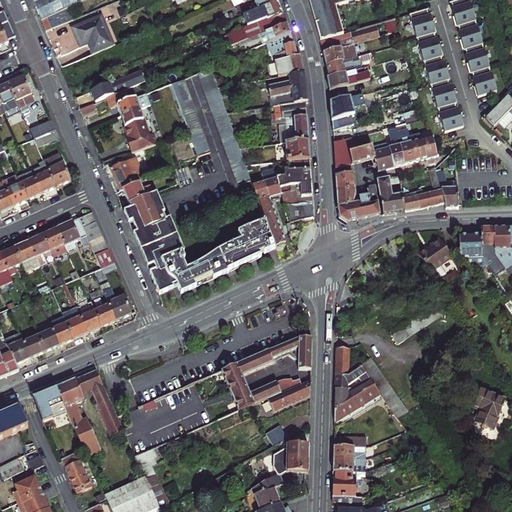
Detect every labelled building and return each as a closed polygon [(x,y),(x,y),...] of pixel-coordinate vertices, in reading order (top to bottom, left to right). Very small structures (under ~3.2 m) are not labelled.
[(34,0),(40,14),(44,23),(69,11),(81,6),(78,0),(34,0)] [(279,0),(244,0),(246,4),(256,0),(259,0),(260,1),(257,5),(261,14),(266,12),(269,10),(267,5),(280,0),(279,0)] [(253,29),(262,26),(286,16),(284,11),(280,0),(267,5),(269,10),(266,12),(261,14),(248,19),(253,29)] [(311,0),(322,43),(346,36),(343,26),(340,27),(338,20),(341,19),(341,18),(338,19),(336,12),(339,11),(337,2),(336,0),(339,0),(340,1),(344,0),(311,0)] [(480,98),(499,92),(493,74),(491,69),(486,51),(485,51),(483,46),(484,45),(478,27),(477,27),(476,22),(470,4),(468,0),(463,0),(450,4),(450,5),(452,4),(454,9),(452,10),(452,11),(453,11),(456,20),(458,27),(458,28),(460,28),(461,33),(460,33),(460,34),(463,43),(465,50),(465,51),(467,51),(469,56),(467,57),(467,58),(468,57),(470,65),(473,74),(472,74),(473,75),(474,74),(476,79),(474,80),(475,81),(478,89),(480,97),(480,98)] [(75,23),(69,11),(44,23),(47,29),(49,34),(75,23)] [(430,11),(413,17),(413,18),(414,18),(415,23),(420,41),(421,41),(422,46),(422,47),(427,65),(428,65),(429,70),(434,88),(435,88),(436,93),(436,94),(441,112),(442,112),(443,117),(448,136),(467,130),(467,129),(464,121),(462,113),(462,112),(460,112),(459,107),(460,107),(460,106),(457,98),(455,90),(455,89),(453,89),(451,84),(453,84),(453,83),(452,83),(450,75),(447,67),(448,67),(447,66),(446,66),(444,61),(446,60),(445,60),(443,52),(440,44),(440,43),(438,43),(437,38),(438,37),(438,36),(435,27),(433,20),(433,19),(432,19),(430,12),(430,11)] [(1,16),(0,13),(0,40),(1,40),(0,38),(0,37),(9,33),(1,16)] [(289,24),(286,16),(262,26),(266,36),(290,26),(289,24)] [(105,19),(76,32),(79,39),(108,26),(105,19)] [(402,33),(399,21),(388,24),(391,36),(402,33)] [(98,58),(119,50),(108,26),(79,39),(82,47),(85,52),(93,49),(98,58)] [(262,40),(265,46),(270,44),(293,34),(292,33),(290,26),(266,36),(251,42),(235,49),(234,49),(236,54),(243,51),(242,50),(262,40)] [(382,38),(379,27),(322,43),(324,50),(325,55),(343,50),(349,48),(350,47),(356,46),(382,38)] [(247,32),(231,38),(235,49),(251,42),(247,32)] [(296,45),(293,34),(270,44),(274,54),(278,53),(280,58),(289,54),(287,50),(288,49),(296,45)] [(216,39),(217,48),(229,46),(228,37),(216,39)] [(287,50),(289,54),(280,58),(283,65),(300,58),(299,55),(296,45),(288,49),(287,50)] [(327,62),(328,67),(346,62),(353,61),(361,58),(357,45),(356,46),(350,47),(349,48),(343,50),(325,55),(327,62)] [(305,69),(303,58),(300,58),(283,65),(279,66),(281,80),(291,78),(307,75),(305,69)] [(329,78),(330,80),(355,73),(365,70),(361,58),(353,61),(328,67),(329,75),(329,78)] [(212,71),(201,76),(241,186),(252,182),(212,71)] [(332,93),(369,82),(366,74),(356,76),(355,73),(330,80),(331,87),(332,93)] [(97,100),(99,106),(109,101),(129,93),(148,85),(144,74),(94,94),(97,100)] [(308,104),(311,104),(309,94),(307,75),(291,78),(292,88),(273,91),(275,103),(294,100),(295,106),(308,104)] [(11,80),(3,84),(14,108),(29,100),(18,77),(11,80)] [(200,158),(212,154),(186,82),(175,86),(200,158)] [(14,108),(3,84),(0,85),(0,114),(2,119),(16,112),(14,108)] [(119,108),(133,102),(129,93),(109,101),(113,111),(119,108)] [(153,110),(148,96),(133,102),(119,108),(122,114),(124,120),(141,114),(153,110)] [(334,119),(335,133),(358,127),(356,118),(359,117),(357,110),(370,108),(367,96),(333,104),(334,119)] [(498,129),(505,123),(510,129),(511,126),(511,98),(490,121),(498,129)] [(284,121),(309,119),(309,116),(308,104),(295,106),(283,108),(284,121)] [(85,119),(98,113),(95,107),(83,112),(85,119)] [(278,122),(279,122),(284,121),(283,108),(276,109),(278,122)] [(133,145),(131,146),(135,157),(159,148),(155,138),(151,139),(141,114),(124,120),(130,136),(133,145)] [(290,143),(311,141),(310,131),(309,119),(284,121),(279,122),(280,144),(282,144),(288,143),(290,143)] [(29,139),(51,130),(47,121),(24,130),(29,139)] [(29,139),(33,147),(54,137),(51,130),(29,139)] [(401,132),(392,134),(395,144),(403,142),(413,139),(411,133),(402,135),(401,132)] [(425,162),(430,160),(425,141),(424,136),(413,139),(420,163),(425,162)] [(441,157),(436,138),(425,141),(430,160),(435,159),(441,157)] [(403,142),(409,166),(415,164),(420,163),(413,139),(403,142)] [(357,166),(354,155),(356,154),(356,149),(359,149),(358,143),(355,143),(355,140),(336,145),(336,154),(337,171),(357,166)] [(290,143),(288,143),(289,162),(312,160),(311,149),(311,141),(290,143)] [(404,167),(409,166),(403,142),(395,144),(391,145),(397,169),(404,167)] [(391,145),(376,149),(379,160),(380,164),(382,173),(390,171),(397,169),(391,145)] [(376,149),(362,153),(365,164),(372,162),(379,160),(376,149)] [(43,170),(51,186),(58,183),(66,179),(53,152),(38,159),(42,168),(43,170)] [(361,165),(365,164),(362,153),(356,154),(354,155),(357,166),(361,165)] [(287,177),(283,177),(279,179),(283,193),(284,196),(289,211),(294,226),(310,220),(316,218),(315,197),(314,183),(312,160),(289,162),(290,169),(286,170),(287,177)] [(136,162),(112,170),(117,181),(122,193),(125,192),(142,186),(146,185),(136,162)] [(43,190),(51,186),(43,170),(29,176),(37,193),(43,190)] [(15,183),(23,200),(29,197),(37,193),(29,176),(27,171),(12,178),(15,183)] [(281,193),(283,193),(279,179),(276,171),(264,175),(267,183),(271,197),(281,193)] [(438,171),(442,189),(447,206),(449,212),(454,211),(460,211),(460,208),(460,202),(459,190),(459,184),(449,185),(446,173),(443,173),(443,171),(438,171)] [(0,188),(1,190),(8,207),(16,203),(23,200),(15,183),(12,178),(11,175),(0,180),(0,188)] [(180,189),(175,175),(170,177),(175,191),(180,189)] [(339,193),(356,191),(355,175),(338,178),(339,188),(339,193)] [(380,182),(380,187),(385,217),(396,216),(408,214),(404,196),(395,198),(392,180),(380,182)] [(267,183),(256,187),(262,204),(272,200),(272,198),(271,197),(267,183)] [(144,192),(151,190),(148,184),(146,185),(142,186),(144,192)] [(142,186),(125,192),(128,199),(131,206),(135,204),(154,198),(151,190),(144,192),(142,186)] [(0,210),(2,210),(8,207),(1,190),(0,188),(0,210)] [(379,219),(383,218),(377,188),(369,189),(371,197),(374,220),(379,219)] [(419,198),(422,212),(428,210),(439,208),(447,206),(442,189),(440,189),(441,193),(419,198)] [(356,206),(356,196),(356,191),(339,193),(339,204),(340,209),(356,206)] [(415,213),(422,212),(419,198),(418,194),(404,196),(408,214),(415,213)] [(139,236),(136,237),(141,247),(164,238),(176,233),(172,222),(168,224),(164,216),(168,215),(164,205),(160,196),(154,198),(135,204),(136,210),(126,213),(128,218),(131,225),(134,224),(137,230),(139,236)] [(341,220),(350,225),(374,220),(371,197),(362,199),(363,204),(356,206),(340,209),(341,217),(341,220)] [(267,219),(278,215),(275,207),(272,200),(262,204),(267,219)] [(77,224),(91,217),(88,211),(74,217),(77,224)] [(289,211),(283,213),(288,228),(294,226),(289,211)] [(272,233),(283,229),(280,222),(278,215),(267,219),(269,224),(272,233)] [(74,233),(80,230),(77,224),(74,217),(68,220),(74,233)] [(77,224),(80,230),(94,224),(91,217),(77,224)] [(76,237),(74,233),(68,220),(60,224),(52,228),(60,244),(76,237)] [(94,224),(80,230),(84,238),(97,231),(94,224)] [(232,249),(233,251),(229,253),(236,273),(253,264),(250,258),(252,257),(254,256),(256,258),(258,258),(266,255),(266,256),(278,250),(277,248),(272,233),(269,224),(257,228),(241,236),(244,243),(232,249)] [(62,249),(60,244),(52,228),(45,231),(38,234),(47,252),(48,255),(62,249)] [(277,248),(288,244),(285,236),(283,229),(272,233),(277,248)] [(494,252),(494,248),(494,229),(487,229),(480,229),(480,237),(480,258),(498,257),(494,252)] [(511,229),(509,229),(494,229),(494,248),(494,251),(494,252),(509,273),(511,270),(511,229)] [(100,239),(97,231),(84,238),(87,245),(100,239)] [(186,254),(176,233),(164,238),(185,297),(213,283),(206,264),(201,267),(189,273),(184,263),(187,262),(184,255),(186,254)] [(40,255),(47,252),(38,234),(31,238),(25,241),(32,256),(35,264),(43,260),(40,255)] [(470,237),(459,238),(459,257),(467,267),(486,267),(480,258),(480,237),(470,237)] [(164,238),(141,247),(150,270),(155,268),(157,271),(158,274),(156,275),(157,278),(158,287),(162,298),(176,292),(179,291),(183,298),(185,297),(164,238)] [(100,239),(87,245),(90,251),(103,245),(100,239)] [(11,248),(18,263),(22,271),(35,264),(32,256),(25,241),(17,245),(11,248)] [(430,248),(431,251),(420,258),(427,269),(431,275),(437,284),(446,277),(440,269),(452,261),(440,242),(435,245),(430,248)] [(103,245),(90,251),(93,258),(106,251),(103,245)] [(13,266),(18,263),(11,248),(4,251),(0,252),(0,262),(4,270),(6,275),(15,271),(13,266)] [(110,258),(106,251),(93,258),(97,265),(110,258)] [(220,255),(212,260),(206,264),(213,283),(236,273),(229,253),(227,253),(226,251),(220,255)] [(113,266),(110,258),(97,265),(100,272),(113,266)] [(0,285),(9,281),(4,270),(0,262),(0,285)] [(113,298),(105,280),(98,284),(107,304),(114,319),(121,315),(129,311),(121,294),(113,298)] [(381,294),(371,300),(366,303),(360,307),(370,322),(378,316),(399,347),(411,338),(403,327),(396,316),(381,294)] [(454,309),(446,297),(437,303),(427,310),(419,316),(411,321),(403,327),(411,338),(454,309)] [(100,325),(93,310),(88,298),(74,304),(87,331),(93,328),(100,325)] [(415,300),(410,303),(412,306),(419,316),(427,310),(419,298),(415,300)] [(87,331),(74,304),(60,310),(61,313),(62,315),(66,323),(73,338),(79,335),(87,331)] [(108,321),(114,319),(107,304),(93,310),(100,325),(108,321)] [(419,316),(412,306),(408,309),(404,311),(411,321),(419,316)] [(404,311),(400,313),(396,316),(403,327),(411,321),(404,311)] [(66,341),(73,338),(66,323),(62,315),(61,313),(47,320),(51,329),(58,345),(66,341)] [(51,348),(58,345),(51,329),(37,335),(44,351),(51,348)] [(7,354),(13,366),(22,362),(29,358),(22,342),(22,341),(19,333),(1,341),(5,349),(7,354)] [(37,355),(44,351),(37,335),(22,342),(29,358),(37,355)] [(0,378),(4,376),(15,371),(13,366),(7,354),(0,356),(0,338),(0,378)] [(313,339),(299,339),(219,374),(227,393),(247,385),(244,378),(276,364),(275,362),(291,357),(293,359),(294,361),(299,361),(299,371),(312,371),(312,362),(313,339)] [(348,376),(348,368),(349,349),(336,349),(336,362),(336,376),(348,376)] [(363,368),(370,379),(376,387),(382,397),(395,416),(397,419),(408,412),(370,356),(362,361),(361,359),(358,361),(363,368)] [(348,376),(349,376),(363,368),(358,361),(348,368),(348,376)] [(437,375),(429,363),(407,378),(415,389),(437,375)] [(351,389),(370,379),(363,368),(349,376),(348,376),(336,376),(336,380),(335,389),(351,389)] [(91,391),(111,437),(124,432),(121,425),(118,418),(97,372),(85,377),(91,391)] [(76,381),(82,395),(91,391),(85,377),(81,379),(76,381)] [(351,389),(335,389),(335,396),(335,410),(376,387),(370,379),(351,389)] [(82,395),(76,381),(58,388),(66,407),(69,413),(72,419),(76,428),(85,449),(88,456),(100,450),(87,420),(82,422),(75,405),(84,401),(82,395)] [(283,381),(274,384),(251,394),(231,402),(236,414),(269,400),(290,391),(302,385),(301,381),(294,384),(293,381),(283,381)] [(290,391),(295,403),(309,397),(310,396),(311,389),(311,382),(302,385),(290,391)] [(247,385),(227,393),(231,402),(251,394),(247,385)] [(382,397),(376,387),(335,410),(334,417),(334,423),(377,400),(382,397)] [(33,399),(44,424),(69,413),(66,407),(58,388),(47,393),(33,399)] [(492,432),(507,402),(476,388),(468,405),(481,411),(475,424),(492,432)] [(269,400),(274,412),(295,403),(290,391),(269,400)] [(377,400),(390,420),(395,416),(382,397),(377,400)] [(147,415),(159,410),(155,401),(143,406),(147,415)] [(0,442),(28,430),(19,410),(0,418),(0,442)] [(280,426),(265,435),(273,448),(287,440),(280,426)] [(365,439),(334,438),(334,448),(365,449),(365,439)] [(309,460),(309,447),(287,446),(287,451),(285,451),(274,457),(274,470),(278,479),(287,474),(308,475),(309,460)] [(365,449),(334,448),(333,454),(333,460),(365,461),(377,456),(375,451),(366,454),(366,449),(365,449)] [(152,467),(157,464),(155,458),(158,457),(154,449),(135,457),(142,471),(152,467)] [(77,494),(93,487),(77,452),(67,456),(60,459),(69,476),(77,494)] [(28,462),(30,468),(42,462),(39,456),(28,462)] [(365,461),(333,460),(333,462),(333,472),(367,473),(368,473),(368,466),(379,462),(377,456),(365,461)] [(18,460),(0,469),(0,471),(6,483),(25,472),(18,460)] [(30,468),(33,473),(45,468),(42,462),(30,468)] [(145,479),(160,511),(170,507),(152,467),(142,471),(145,479)] [(368,473),(367,473),(333,472),(333,482),(332,497),(363,498),(363,478),(366,478),(377,474),(375,470),(368,473)] [(252,492),(259,511),(263,511),(280,506),(275,490),(283,486),(282,483),(281,477),(278,479),(252,492)] [(40,488),(35,478),(15,487),(18,493),(13,495),(17,505),(43,494),(40,488)] [(160,511),(145,479),(105,496),(112,511),(160,511)] [(46,502),(43,494),(17,505),(20,511),(44,511),(50,510),(46,502)] [(103,496),(95,499),(98,505),(105,502),(103,496)] [(332,501),(337,506),(337,510),(362,510),(363,498),(332,497),(332,501)] [(447,506),(443,497),(438,499),(441,508),(447,506)]
